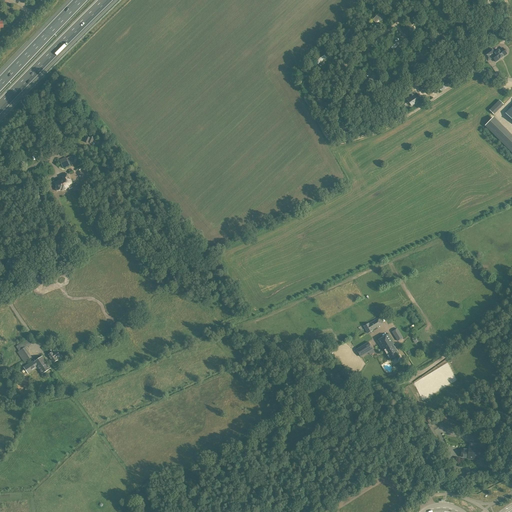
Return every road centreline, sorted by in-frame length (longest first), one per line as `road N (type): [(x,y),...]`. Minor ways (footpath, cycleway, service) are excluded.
road 1 (track): [(421,0),(305,97),(337,142),(412,112)]
road 2 (track): [(146,365),(70,393),(143,494)]
road 3 (track): [(334,73),(348,90),(381,88),(433,50),(472,6)]
road 4 (motorway): [(0,108),(108,0)]
road 5 (track): [(511,309),(404,382)]
road 6 (track): [(313,411),(272,383),(219,324)]
road 7 (unclassified): [(0,287),(70,393)]
